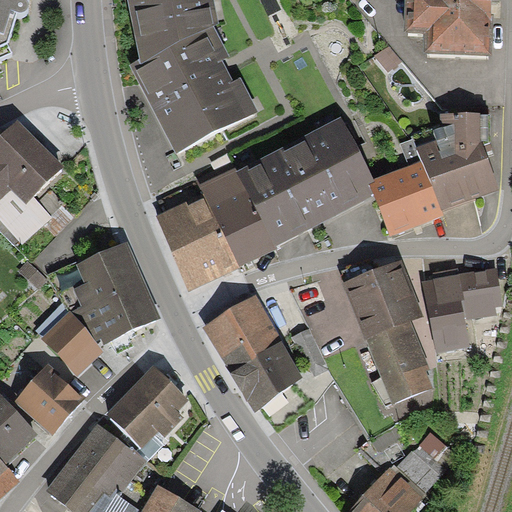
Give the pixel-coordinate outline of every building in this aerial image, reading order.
[(0,0),(0,62),(13,56),(9,47),(17,17),(19,18),(21,18),(23,18),(25,17),(26,17),(27,15),(29,14),(29,12),(30,11),(30,9),(30,8),(30,7),(29,6),(28,6),(30,0),(0,0)] [(126,0),(140,64),(141,67),(215,28),(220,26),(214,0),(126,0)] [(495,10),(495,0),(406,0),(406,39),(427,39),(426,59),(493,61),(495,10)] [(140,64),(132,68),(179,157),(260,115),(242,79),(235,83),(224,63),(231,59),(215,28),(141,67),(140,64)] [(486,155),(492,153),(489,118),(441,119),(441,126),(412,136),(423,166),(442,213),(500,192),(486,155)] [(368,190),(376,186),(343,120),(236,176),(277,250),(373,200),(368,190)] [(63,170),(21,124),(0,142),(0,219),(23,245),(50,219),(48,217),(62,205),(45,187),(63,170)] [(444,218),(442,213),(423,166),(376,186),(368,190),(373,200),(390,238),(419,227),(444,218)] [(201,188),(205,196),(242,269),(277,250),(236,176),(234,171),(201,188)] [(205,196),(156,220),(189,293),(242,269),(205,196)] [(76,314),(96,344),(102,341),(105,348),(112,345),(117,356),(134,347),(129,337),(163,320),(128,245),(78,269),(87,287),(74,293),(83,310),(76,314)] [(426,321),(402,262),(343,286),(392,407),(435,390),(429,373),(434,371),(416,325),(426,321)] [(499,272),(468,277),(473,309),(505,303),(499,272)] [(463,275),(424,283),(438,357),(474,350),(465,307),(469,306),(463,275)] [(283,344),(257,298),(204,331),(256,415),(305,379),(283,344)] [(103,354),(72,315),(43,341),(76,378),(103,354)] [(311,330),(287,341),(294,356),(303,352),(315,377),(330,369),(311,330)] [(54,439),(85,403),(45,369),(14,405),(54,439)] [(189,404),(155,372),(107,418),(149,461),(170,442),(167,440),(185,422),(178,415),(189,404)] [(6,402),(0,394),(0,461),(6,468),(38,439),(6,402)] [(137,478),(148,463),(99,427),(48,493),(71,511),(141,511),(121,499),(137,478)] [(396,428),(372,443),(379,455),(385,451),(393,464),(405,456),(397,443),(403,439),(396,428)] [(373,491),(353,511),(413,511),(425,499),(460,458),(432,436),(398,469),(395,466),(373,491)] [(0,504),(21,486),(6,468),(0,461),(0,504)] [(196,511),(159,489),(145,511),(196,511)]
